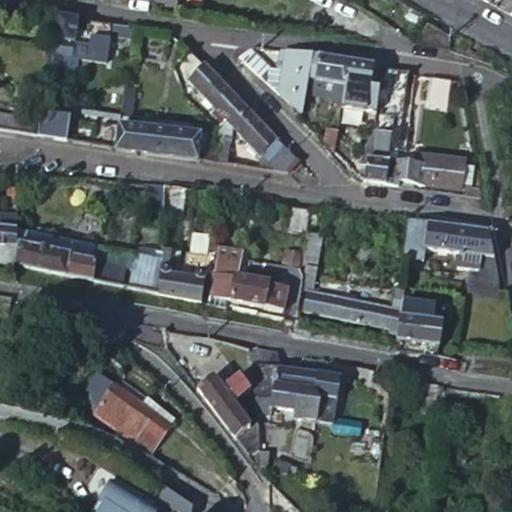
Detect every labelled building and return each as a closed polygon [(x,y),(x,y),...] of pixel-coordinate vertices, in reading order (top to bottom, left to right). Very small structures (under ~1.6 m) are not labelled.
[(511,0),(498,0),(495,6),(511,14),(511,0)] [(309,11),(307,25),(324,27),(325,14),(309,11)] [(77,21),(53,17),(45,76),(57,78),(58,70),(75,73),(78,58),(72,57),(77,21)] [(427,26),(417,45),(449,51),(449,38),(427,26)] [(268,69),(249,51),(239,61),(260,80),(264,74),(268,69)] [(311,58),(279,53),(272,90),(301,115),(305,91),(307,82),(311,58)] [(272,137),(187,54),(174,68),(257,151),(272,137)] [(311,58),(307,82),(315,83),(322,84),(321,93),(334,96),(333,103),(341,105),(345,88),(343,88),(347,64),(318,60),(311,58)] [(376,114),(379,92),(371,90),(374,69),(347,64),(343,88),(345,88),(341,105),(341,108),(376,114)] [(385,186),(388,162),(390,149),(398,150),(408,75),(381,71),(379,92),(376,114),(374,136),(373,138),(360,156),(359,164),(365,165),(363,183),(365,183),(385,186)] [(446,112),(450,82),(430,78),(425,108),(446,112)] [(307,82),(305,91),(321,93),(322,84),(315,83),(307,82)] [(124,89),(120,114),(131,115),(134,91),(124,89)] [(41,115),(37,138),(67,142),(70,119),(41,115)] [(0,116),(0,131),(36,137),(38,122),(0,116)] [(118,125),(114,148),(197,161),(200,137),(118,125)] [(323,142),(333,148),(337,132),(325,130),(323,142)] [(296,162),(272,137),(257,151),(240,167),(287,174),(296,162)] [(214,143),(210,162),(236,167),(240,150),(236,148),(214,143)] [(385,186),(397,188),(398,181),(459,191),(460,187),(462,167),(463,163),(418,155),(416,166),(388,162),(385,186)] [(473,168),(462,167),(460,187),(470,188),(473,168)] [(144,212),(163,214),(164,188),(142,185),(144,212)] [(164,188),(163,214),(166,214),(166,218),(181,220),(185,191),(164,188)] [(481,201),(479,192),(465,190),(464,198),(481,201)] [(206,199),(194,197),(191,223),(204,226),(206,199)] [(309,210),(289,207),(286,236),(306,239),(309,210)] [(306,239),(299,290),(306,292),(311,293),(320,237),(324,238),(328,212),(309,210),(306,239)] [(487,235),(408,224),(405,257),(423,260),(424,251),(458,256),(457,269),(478,273),(477,278),(468,277),(466,297),(495,300),(496,294),(496,281),(496,277),(487,235)] [(17,247),(18,232),(16,231),(0,228),(0,263),(14,265),(17,247)] [(113,250),(18,232),(17,247),(14,265),(55,274),(121,287),(125,268),(111,265),(113,255),(113,250)] [(206,257),(209,237),(193,235),(190,254),(206,257)] [(180,253),(161,249),(160,260),(179,264),(180,253)] [(129,258),(130,254),(113,250),(113,255),(129,258)] [(160,271),(160,260),(130,254),(129,258),(129,262),(134,263),(133,270),(130,269),(126,289),(157,295),(160,272),(160,271)] [(204,268),(206,257),(190,254),(187,254),(185,265),(204,268)] [(236,272),(213,268),(210,296),(282,311),(285,293),(235,281),(236,272)] [(163,270),(160,271),(160,272),(157,295),(201,305),(204,280),(204,279),(203,277),(201,276),(198,275),(195,278),(194,281),(168,276),(168,272),(166,270),(165,269),(163,270)] [(399,312),(311,293),(306,292),(304,311),(385,329),(385,333),(396,335),(399,312)] [(396,335),(396,341),(395,342),(438,349),(442,324),(432,322),(433,306),(400,302),(399,312),(396,335)] [(432,322),(442,324),(443,308),(433,306),(432,322)] [(207,343),(186,339),(183,351),(205,355),(207,343)] [(268,369),(271,352),(246,347),(255,415),(269,417),(271,409),(277,370),(268,369)] [(339,380),(277,370),(271,409),(293,412),(292,420),(332,426),(339,380)] [(248,458),(259,451),(256,422),(250,426),(230,400),(241,391),(234,382),(222,390),(213,378),(210,381),(203,372),(198,377),(196,374),(187,380),(248,458)] [(97,398),(106,382),(99,377),(88,392),(97,398)] [(140,407),(106,382),(97,398),(101,401),(98,407),(156,447),(170,427),(154,416),(140,407)] [(433,417),(439,385),(423,382),(418,414),(433,417)] [(474,394),(446,392),(444,417),(479,419),(480,404),(474,403),(474,394)] [(140,407),(154,416),(159,408),(146,399),(140,407)] [(248,458),(254,467),(266,468),(268,453),(259,451),(248,458)] [(290,465),(275,459),(270,470),(285,476),(290,465)] [(212,486),(222,477),(203,460),(194,469),(212,486)] [(161,487),(160,497),(156,511),(170,511),(171,509),(176,511),(191,511),(193,507),(161,487)] [(155,511),(106,490),(95,510),(98,511),(155,511)]
